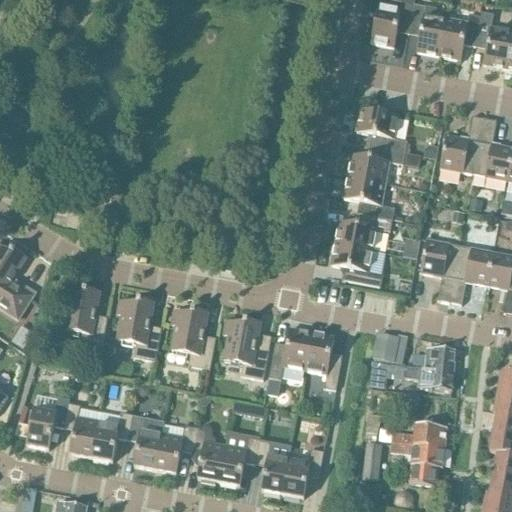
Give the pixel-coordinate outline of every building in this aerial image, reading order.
[(378,10),(371,47),(394,52),(397,36),(397,32),(409,34),(414,8),(415,0),(401,0),(401,5),(392,3),(390,12),(378,10)] [(414,8),(409,34),(421,36),(417,56),(439,60),(446,23),(435,21),(424,19),(426,10),(414,8)] [(481,20),(476,47),(487,49),(484,69),(505,73),(511,38),(511,35),(491,31),(494,18),(482,15),(481,20)] [(475,50),(481,20),(469,18),(467,27),(446,23),(439,60),(460,64),(463,48),(475,50)] [(360,113),(356,136),(372,139),(370,150),(405,157),(407,145),(394,142),(398,120),(360,113)] [(440,172),(474,178),(484,122),(472,120),(468,143),(446,139),(440,172)] [(484,122),(474,178),(507,185),(511,156),(511,151),(492,148),(497,124),(484,122)] [(348,181),(385,188),(389,166),(403,169),(405,158),(405,157),(370,150),(368,162),(352,159),(348,181)] [(359,205),(357,217),(392,224),(394,212),(381,209),(385,188),(348,181),(344,202),(359,205)] [(339,225),(335,247),(372,254),(376,233),(390,236),(392,224),(357,217),(355,228),(339,225)] [(437,304),(449,307),(460,250),(426,244),(420,276),(442,281),(437,304)] [(335,247),(331,269),(347,272),(345,284),(379,291),(382,278),(386,257),(372,254),(335,247)] [(460,250),(449,307),(461,309),(466,285),(487,289),(493,257),(460,250)] [(9,257),(0,251),(0,311),(17,322),(35,295),(23,288),(21,292),(11,285),(26,262),(12,253),(9,257)] [(511,260),(493,257),(487,289),(508,293),(503,317),(511,318),(511,260)] [(99,296),(83,293),(82,298),(65,295),(63,308),(68,309),(63,333),(82,337),(80,349),(101,353),(107,321),(95,319),(99,296)] [(153,307),(137,304),(136,308),(119,305),(117,318),(122,319),(118,344),(136,347),(134,361),(155,365),(162,331),(149,329),(153,307)] [(207,317),(191,314),(191,319),(173,316),(171,329),(177,330),(172,354),(190,358),(188,370),(210,374),(216,342),(203,339),(207,317)] [(225,325),(223,338),(229,340),(224,364),(243,368),(240,380),(263,384),(269,352),(255,350),(260,327),(244,324),(243,329),(225,325)] [(283,370),(305,374),(312,337),(290,333),(287,349),(275,347),(269,382),(281,384),(283,370)] [(312,337),(305,374),(326,378),(324,392),(336,394),(342,360),(331,357),(334,341),(312,337)] [(376,350),(374,362),(394,366),(398,342),(378,338),(378,340),(376,350)] [(414,359),(413,371),(453,376),(455,355),(426,352),(425,360),(414,359)] [(404,371),(404,382),(419,383),(418,392),(451,396),(453,376),(413,371),(404,371)] [(497,416),(497,415),(511,417),(511,375),(501,373),(493,415),(497,416)] [(0,414),(8,401),(0,396),(0,395),(3,391),(0,389),(0,414)] [(34,413),(27,450),(49,454),(53,430),(64,432),(69,407),(70,403),(58,401),(57,404),(36,400),(34,413)] [(69,407),(64,432),(75,434),(70,458),(91,462),(98,426),(100,416),(80,412),(81,410),(69,407)] [(497,416),(493,435),(511,438),(511,417),(497,415),(497,416)] [(118,429),(98,426),(91,462),(113,466),(117,442),(128,444),(133,419),(121,417),(118,429)] [(133,419),(128,444),(138,446),(134,470),(155,474),(162,438),(142,434),(144,422),(133,419)] [(379,433),(380,420),(368,419),(366,432),(379,433)] [(391,446),(444,452),(447,432),(416,428),(414,439),(392,437),(391,446)] [(162,438),(155,474),(176,478),(181,454),(191,456),(196,432),(184,429),(182,442),(162,438)] [(196,432),(191,456),(202,458),(197,482),(201,483),(201,486),(215,489),(216,486),(219,486),(226,450),(214,448),(215,444),(211,439),(212,434),(209,430),(203,429),(199,432),(196,432)] [(226,450),(219,486),(240,490),(244,466),(255,468),(260,444),(260,442),(228,435),(226,450)] [(511,459),(511,438),(493,435),(489,455),(497,457),(497,456),(511,459)] [(260,444),(255,468),(266,470),(261,494),(282,498),(289,462),(292,450),(260,444)] [(391,446),(390,455),(412,458),(411,469),(409,487),(436,490),(438,472),(442,472),(444,452),(391,446)] [(381,449),(367,448),(363,484),(377,486),(381,449)] [(309,466),(289,462),(282,498),(303,502),(308,479),(319,481),(323,456),(311,454),(309,466)] [(493,476),(511,479),(511,459),(497,456),(497,457),(493,476)] [(490,496),(511,500),(511,479),(493,476),(490,495),(490,496)] [(511,511),(511,500),(490,496),(490,495),(486,495),(482,511),(511,511)]
